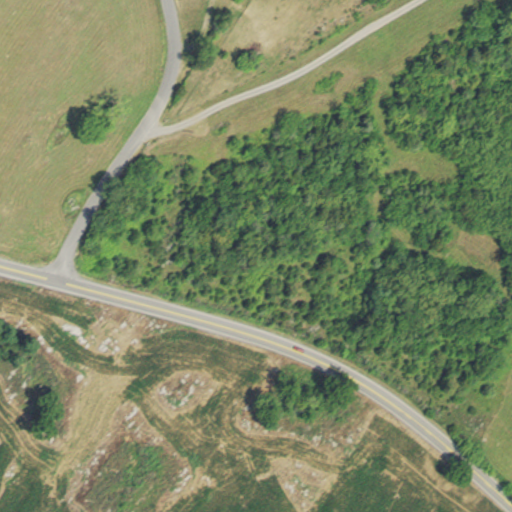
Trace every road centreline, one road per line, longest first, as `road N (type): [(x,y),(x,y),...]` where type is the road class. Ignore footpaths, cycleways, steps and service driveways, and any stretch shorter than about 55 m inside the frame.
road 1 (tertiary): [(511,504),(353,374),(208,321),(0,265)]
road 2 (residential): [(147,132),(295,79),(421,0)]
road 3 (residential): [(61,280),(76,234),(147,132)]
road 4 (residential): [(147,132),(175,68),(168,0)]
